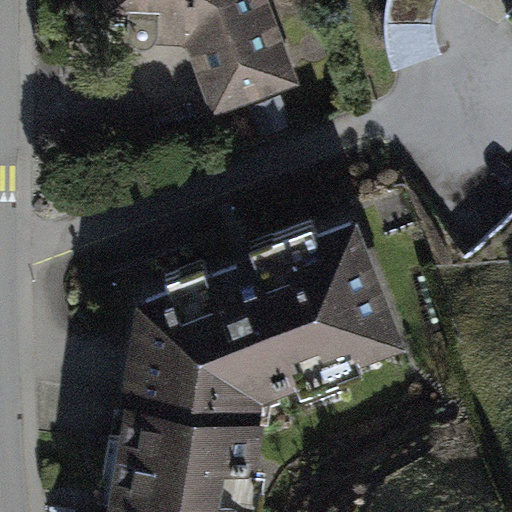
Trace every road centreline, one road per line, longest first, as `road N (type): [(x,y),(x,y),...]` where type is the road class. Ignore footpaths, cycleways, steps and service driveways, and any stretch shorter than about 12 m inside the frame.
road 1 (residential): [(2,150),(3,272),(23,511)]
road 2 (residential): [(4,0),(2,150)]
